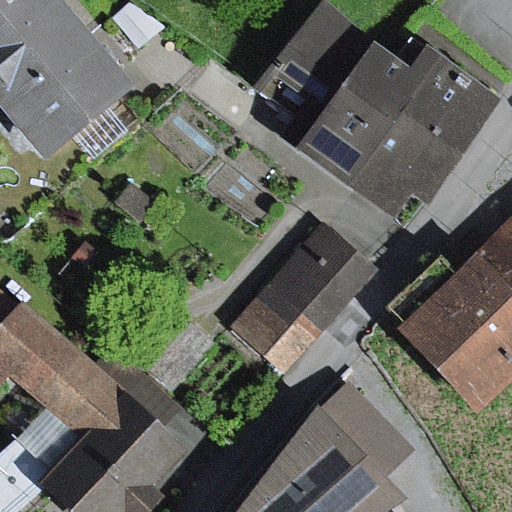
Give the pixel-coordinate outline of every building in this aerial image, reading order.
[(0,0),(0,114),(42,165),(131,91),(54,0),(0,0)] [(407,66),(324,5),(264,85),(303,114),(284,140),(407,230),(502,102),(423,44),(407,66)] [(511,219),(473,259),(510,298),(511,296),(511,219)] [(376,273),(322,226),(229,332),(283,379),(376,273)] [(511,296),(510,298),(473,259),(456,275),(440,259),(385,311),(401,328),(394,333),(475,418),(511,382),(511,296)] [(18,309),(0,292),(0,388),(7,381),(45,412),(0,453),(0,511),(19,511),(42,492),(63,511),(153,511),(165,501),(154,491),(188,456),(21,306),(18,309)] [(172,394),(214,345),(189,324),(185,329),(162,310),(122,358),(145,377),(147,374),(172,394)] [(345,383),(314,409),(236,511),(392,511),(403,505),(382,479),(413,451),(345,383)]
